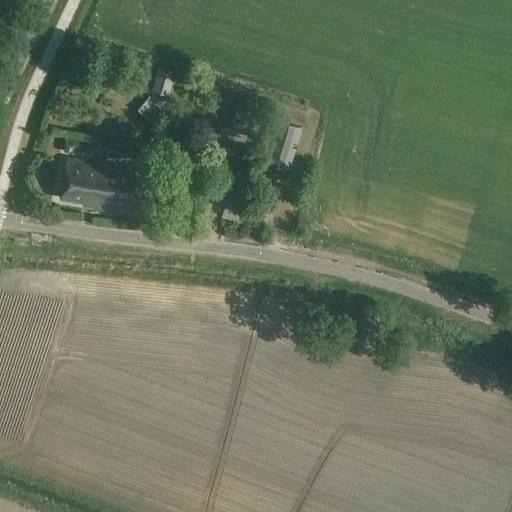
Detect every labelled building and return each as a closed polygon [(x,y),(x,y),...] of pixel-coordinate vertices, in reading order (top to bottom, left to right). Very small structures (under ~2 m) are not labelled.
[(159,69),(153,92),(167,96),(174,73),(159,69)] [(236,109),(230,130),(258,137),(267,103),(246,98),(243,111),(236,109)] [(290,170),(302,128),(276,120),(264,163),(290,170)] [(138,213),(144,168),(68,158),(63,198),(95,202),(95,208),(138,213)] [(148,213),(147,224),(166,226),(168,215),(148,213)]
